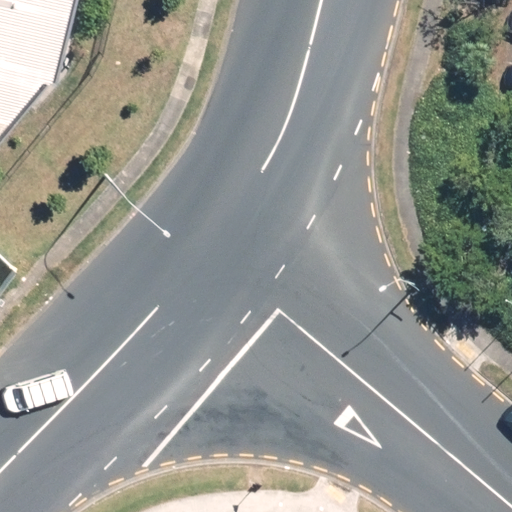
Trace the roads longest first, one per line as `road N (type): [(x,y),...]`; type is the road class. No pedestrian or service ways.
road 1 (tertiary): [(504,511),(204,256)]
road 2 (secondary): [(204,256),(0,462)]
road 3 (secondary): [(299,0),(271,116),(204,256)]
